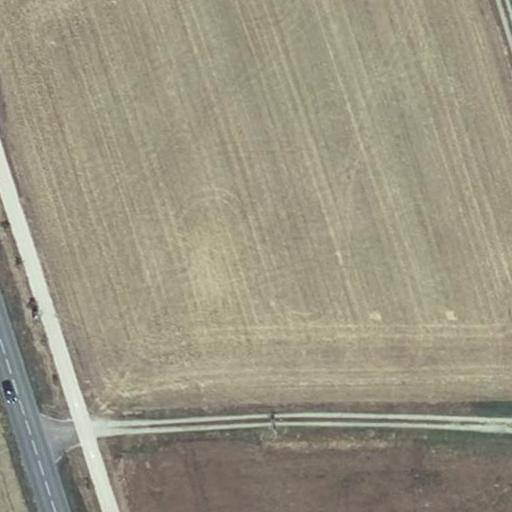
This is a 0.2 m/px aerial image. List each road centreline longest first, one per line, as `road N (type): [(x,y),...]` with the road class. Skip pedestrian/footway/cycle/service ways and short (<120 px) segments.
road 1 (track): [(32,443),(95,426),(285,417),(511,424)]
road 2 (secondary): [(0,332),(54,511)]
